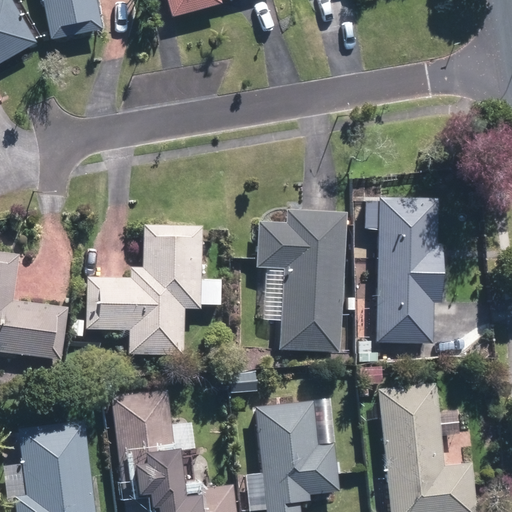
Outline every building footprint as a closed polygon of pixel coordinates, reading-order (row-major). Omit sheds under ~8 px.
[(0,0),(0,61),(33,43),(9,0),(0,0)] [(38,0),(46,40),(82,33),(100,30),(93,0),(38,0)] [(160,0),(166,18),(217,4),(215,0),(160,0)] [(435,200),(376,198),(361,198),(360,229),(368,230),(367,255),(374,255),(371,342),(430,344),(431,313),(458,314),(459,301),(440,300),(442,250),(433,250),(435,200)] [(342,217),(286,214),(286,221),(255,220),(253,270),(277,270),(273,347),(337,350),(342,217)] [(179,354),(181,308),(195,309),(195,303),(216,303),(217,279),(196,278),(198,226),(141,224),(140,269),(122,269),(122,281),(83,280),(82,318),(64,318),(63,335),(82,335),(82,328),(116,330),(115,333),(126,334),(125,352),(179,354)] [(0,350),(55,359),(63,307),(4,297),(10,256),(0,254),(0,350)] [(355,397),(365,395),(364,385),(378,384),(376,365),(352,367),(355,397)] [(439,455),(437,435),(453,433),(450,405),(434,407),(431,384),(373,391),(386,511),(468,511),(462,459),(461,452),(439,455)] [(108,393),(117,488),(118,511),(231,511),(228,480),(209,482),(206,446),(191,448),(188,414),(167,416),(164,388),(108,393)] [(315,445),(313,429),(326,428),(325,414),(311,415),(310,401),(252,408),(264,511),(297,511),(296,506),(307,505),(306,499),(334,496),(328,444),(315,445)] [(90,511),(77,420),(11,430),(21,494),(9,496),(11,511),(90,511)]
